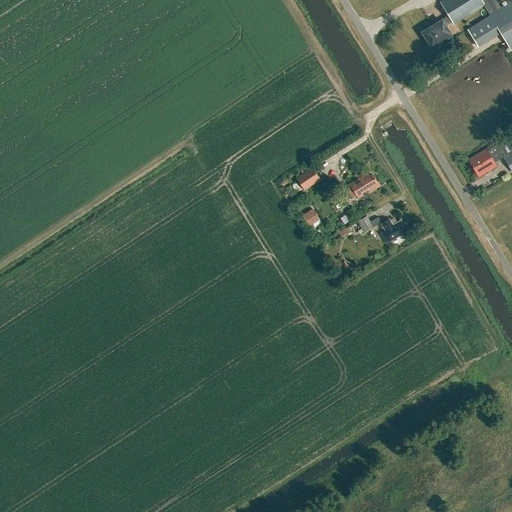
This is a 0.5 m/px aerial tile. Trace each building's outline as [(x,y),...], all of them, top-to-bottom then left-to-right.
[(448,15),(452,22),(453,24),(483,5),(490,16),(468,30),(478,46),(500,33),(511,50),(511,49),(511,0),(501,8),(495,0),(444,0),(440,3),(448,15)] [(445,26),(452,22),(448,15),(441,20),(441,21),(422,32),(431,47),(451,35),(445,26)] [(481,175),(496,167),(497,166),(494,162),(502,157),(508,153),(507,152),(500,141),(486,150),(486,149),(468,159),(474,170),(477,169),(481,175)] [(511,151),(503,157),(509,168),(511,166),(511,151)] [(304,189),(320,179),(311,166),(295,177),(304,189)] [(369,176),(367,173),(348,185),(349,186),(351,185),(358,197),(375,187),(374,184),(376,183),(371,175),(369,176)] [(295,191),(301,188),(298,182),(291,186),(295,191)] [(345,201),(352,197),(350,192),(342,197),(345,201)] [(309,226),(319,219),(312,208),(302,215),(309,226)] [(363,231),(373,225),(367,215),(357,221),(363,231)] [(393,225),(389,218),(381,223),(385,229),(385,230),(391,241),(407,231),(400,220),(393,225)] [(341,237),(351,231),(348,226),(338,232),(341,237)]
